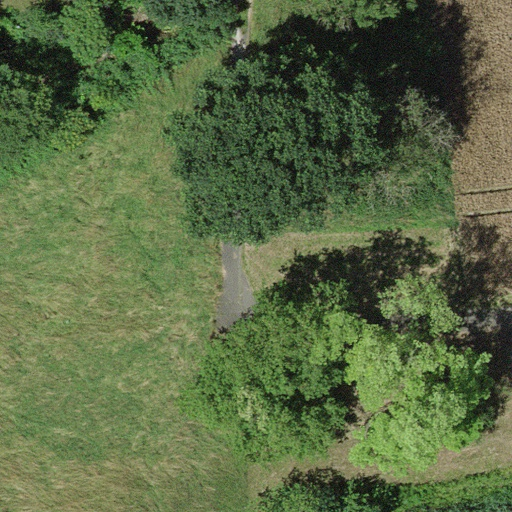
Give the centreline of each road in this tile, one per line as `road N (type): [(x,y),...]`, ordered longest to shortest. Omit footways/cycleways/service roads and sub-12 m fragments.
road 1 (track): [(511,313),(237,328),(0,321)]
road 2 (track): [(244,0),(237,328)]
